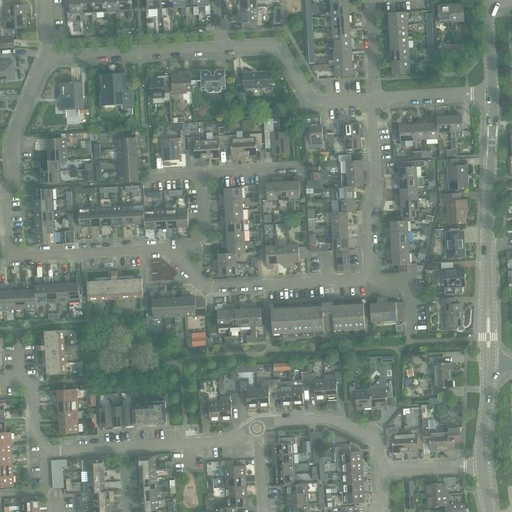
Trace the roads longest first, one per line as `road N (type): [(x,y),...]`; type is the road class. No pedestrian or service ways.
road 1 (tertiary): [(487,363),(492,95)]
road 2 (residential): [(178,261),(158,248),(18,256),(7,241),(5,191)]
road 3 (residential): [(365,274),(214,288),(178,261)]
road 4 (residential): [(220,49),(273,46),(316,101),(373,99)]
road 5 (residential): [(373,99),(365,274)]
road 6 (residential): [(48,60),(220,49)]
road 7 (residential): [(379,472),(373,437),(331,420),(256,425)]
road 8 (residential): [(5,191),(14,133),(48,60)]
road 9 (residential): [(256,425),(225,442),(123,447)]
